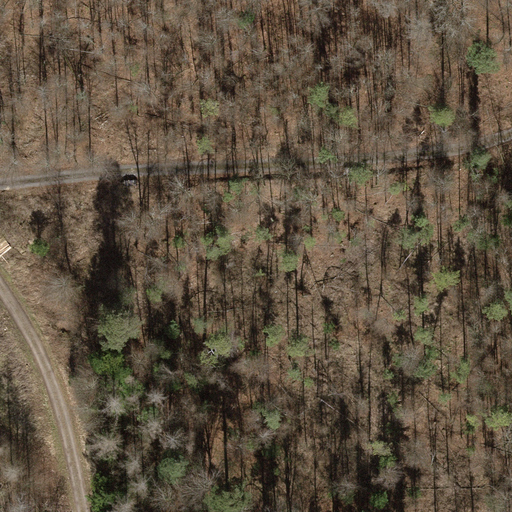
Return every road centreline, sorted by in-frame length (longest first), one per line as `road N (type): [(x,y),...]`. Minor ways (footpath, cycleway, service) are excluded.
road 1 (track): [(0,188),(511,130)]
road 2 (track): [(77,511),(45,377),(0,288)]
